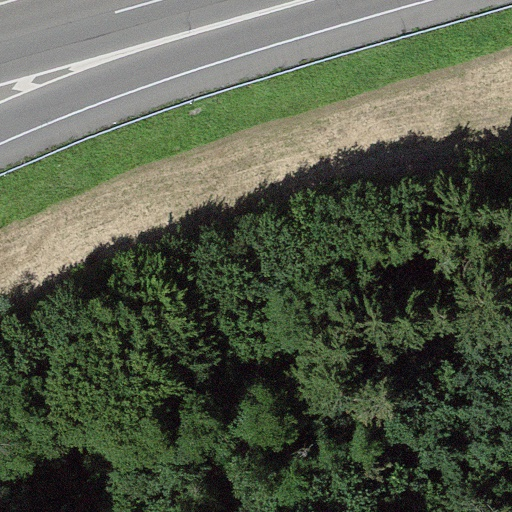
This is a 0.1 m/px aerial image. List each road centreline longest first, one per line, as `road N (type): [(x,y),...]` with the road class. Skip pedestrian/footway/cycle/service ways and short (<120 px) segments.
road 1 (motorway): [(0,129),(308,0)]
road 2 (motorway): [(0,47),(172,0)]
